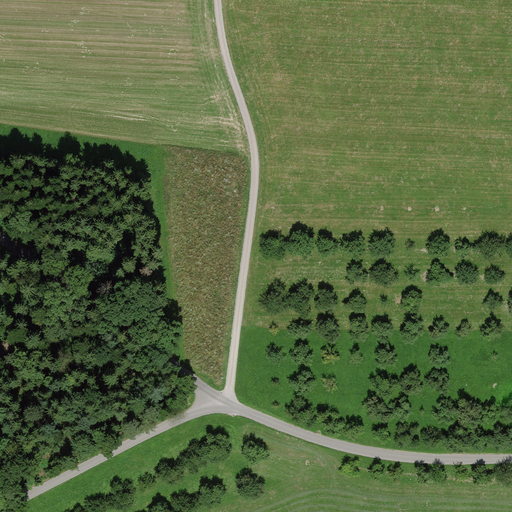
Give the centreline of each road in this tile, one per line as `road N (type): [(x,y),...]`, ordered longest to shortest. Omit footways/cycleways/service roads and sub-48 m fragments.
road 1 (track): [(230,406),(259,145),(219,26),(220,0)]
road 2 (unclassified): [(511,458),(342,446),(216,399)]
road 3 (unclassified): [(216,399),(0,233)]
road 4 (unclassified): [(216,399),(0,510)]
